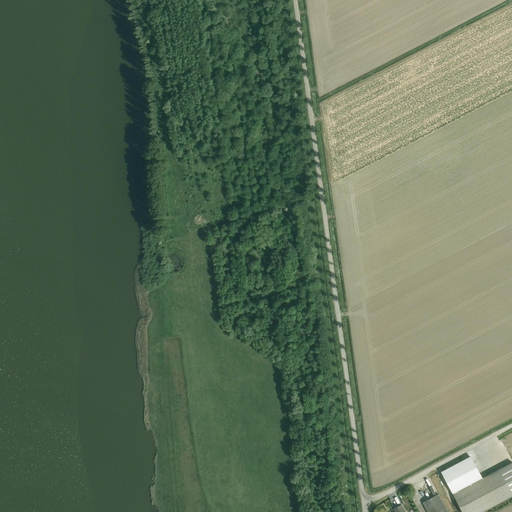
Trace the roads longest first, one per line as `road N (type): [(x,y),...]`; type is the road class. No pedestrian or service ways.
road 1 (track): [(223,0),(254,241),(280,313),(320,376),(335,511)]
road 2 (unclassified): [(363,501),(295,0)]
road 3 (unclassified): [(363,501),(511,425)]
